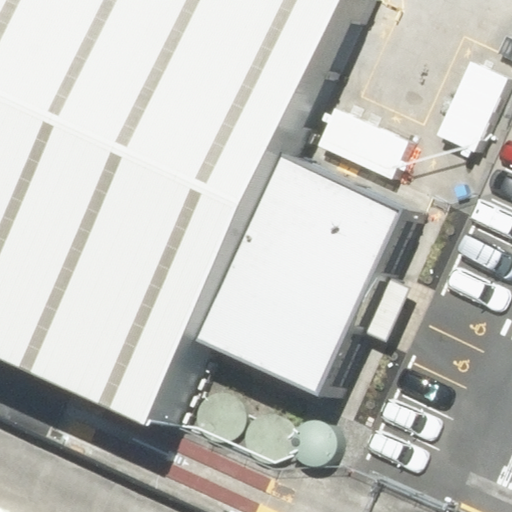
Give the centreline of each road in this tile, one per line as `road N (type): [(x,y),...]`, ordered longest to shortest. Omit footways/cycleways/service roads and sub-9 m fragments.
road 1 (unknown): [(0,379),(293,511)]
road 2 (unknown): [(400,511),(511,224)]
